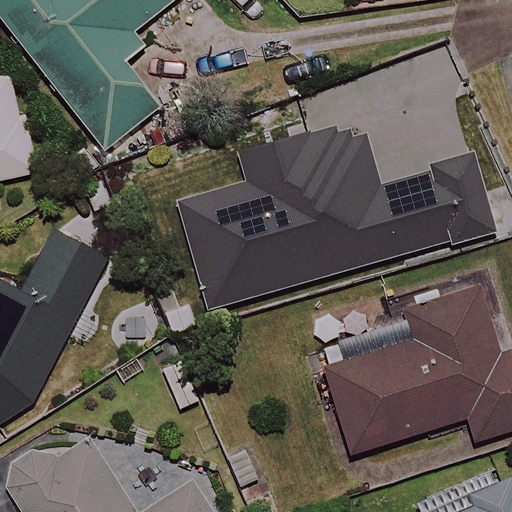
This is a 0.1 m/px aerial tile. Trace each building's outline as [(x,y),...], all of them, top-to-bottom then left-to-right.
[(171,0),(0,0),(0,22),(99,152),(155,109),(120,64),(142,47),(130,32),(171,0)] [(0,181),(35,174),(14,76),(0,79),(0,181)] [(374,185),(359,131),(254,161),(265,198),(226,209),(246,279),(361,247),(370,279),(408,269),(403,251),(460,235),(441,166),(374,185)] [(102,261),(45,233),(13,295),(0,288),(0,422),(29,404),(102,261)] [(511,349),(493,355),(473,289),(401,312),(411,342),(325,369),(351,454),(463,419),(470,443),(511,429),(511,349)] [(137,511),(127,511),(78,433),(0,481),(0,488),(14,511),(219,511),(197,475),(137,511)] [(511,511),(511,487),(511,488),(507,479),(462,498),(467,510),(463,511),(511,511)]
